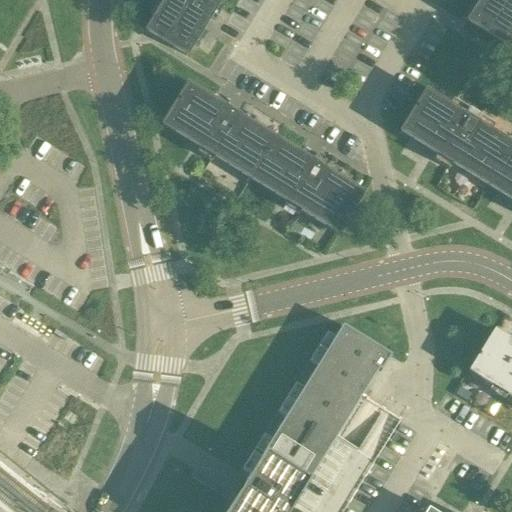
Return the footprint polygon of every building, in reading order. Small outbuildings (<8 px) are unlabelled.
[(165,0),(146,32),(186,57),(220,0),(165,0)] [(511,0),(481,0),(467,23),(508,49),(511,42),(511,0)] [(163,126),(337,235),(363,195),(188,86),(163,126)] [(398,134),(511,203),(511,148),(423,94),(398,134)] [(342,511),(400,419),(362,396),(377,372),(380,373),(390,357),(341,327),(226,511),(342,511)] [(467,372),(511,400),(511,344),(492,332),(467,372)]
